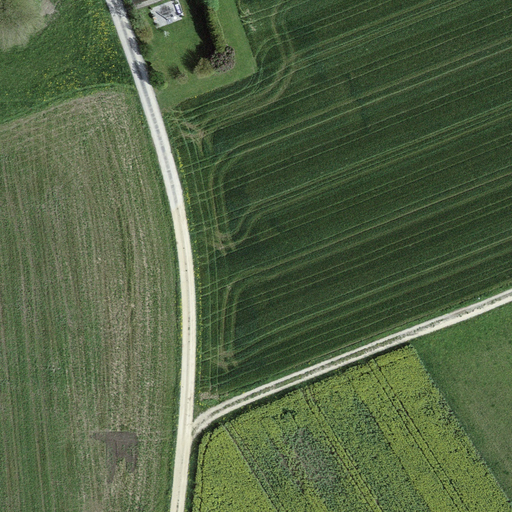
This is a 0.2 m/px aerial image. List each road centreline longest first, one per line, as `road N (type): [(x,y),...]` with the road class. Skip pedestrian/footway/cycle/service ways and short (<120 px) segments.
road 1 (unclassified): [(110,0),(164,155),(186,278),(174,511)]
road 2 (track): [(183,423),(511,291)]
